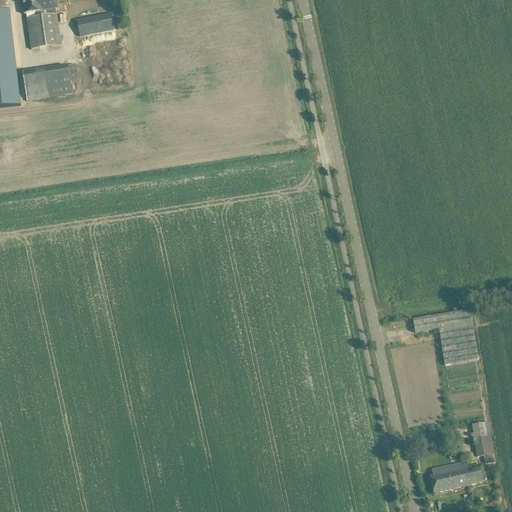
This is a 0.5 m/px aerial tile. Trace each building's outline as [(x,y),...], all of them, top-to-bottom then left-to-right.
[(22,0),(25,15),(27,15),(27,19),(32,50),(61,46),(56,10),(58,10),(56,0),(22,0)] [(14,104),(5,24),(4,14),(0,14),(0,161),(30,158),(24,103),(14,104)] [(75,21),(78,38),(115,31),(112,14),(75,21)] [(28,102),(72,95),(71,84),(78,82),(75,65),(23,73),(28,102)] [(479,362),(471,312),(413,321),(415,334),(439,331),(445,367),(479,362)] [(495,464),(489,425),(472,427),(478,459),(484,458),(485,466),(495,464)] [(468,463),(462,464),(467,487),(485,483),(482,466),(469,469),(468,463)] [(431,478),(433,486),(435,494),(467,487),(462,464),(443,469),(445,476),(431,478)]
